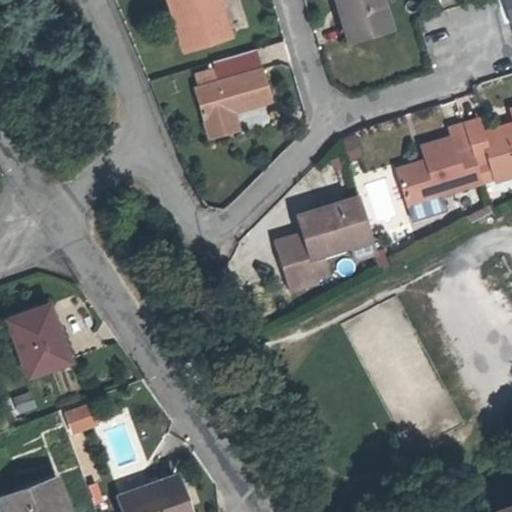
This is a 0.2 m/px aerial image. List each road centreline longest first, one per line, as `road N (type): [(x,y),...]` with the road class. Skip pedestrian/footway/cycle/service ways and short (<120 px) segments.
road 1 (residential): [(60,216),(251,511)]
road 2 (residential): [(144,144),(177,211),(211,232),(245,212),(326,123)]
road 3 (residential): [(326,123),(457,81),(485,20)]
road 4 (residential): [(84,0),(136,95),(144,144)]
road 5 (residential): [(326,123),(288,0)]
